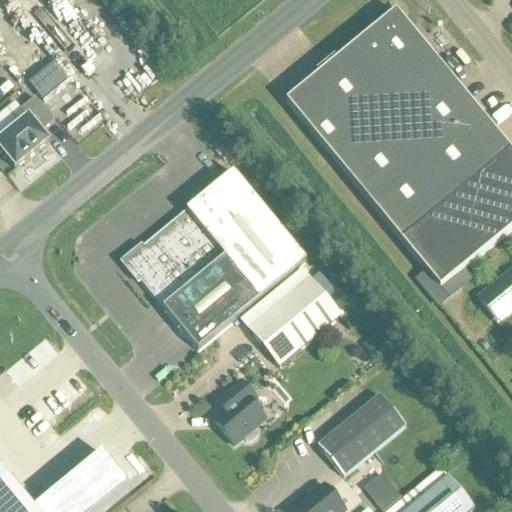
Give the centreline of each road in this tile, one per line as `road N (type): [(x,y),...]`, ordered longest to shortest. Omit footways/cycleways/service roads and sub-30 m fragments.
road 1 (unclassified): [(8,250),(319,0)]
road 2 (unclassified): [(222,511),(8,250)]
